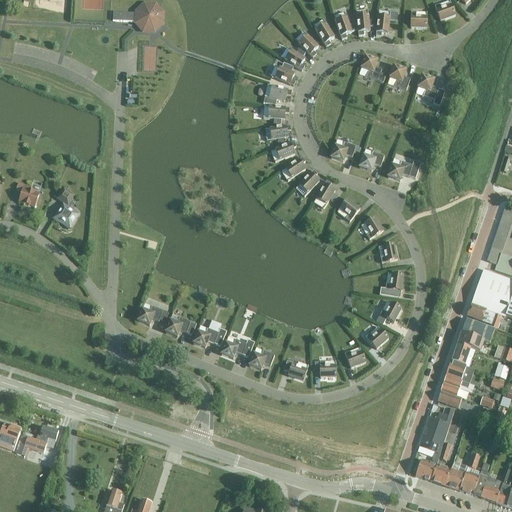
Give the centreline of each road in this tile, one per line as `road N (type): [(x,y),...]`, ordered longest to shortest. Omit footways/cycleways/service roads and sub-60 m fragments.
road 1 (unclassified): [(494,0),(469,28),(441,42),(341,52),(317,68),(301,94),(298,116),(312,156),(380,202),(417,259),(412,330),(378,376),(346,393),(299,401),(111,325)]
road 2 (residential): [(396,492),(499,199)]
road 3 (unclassified): [(111,325),(119,103)]
road 4 (secondary): [(185,445),(0,381)]
road 5 (unclassified): [(111,325),(60,255),(0,226)]
road 6 (residential): [(204,416),(197,386),(118,358),(111,325)]
